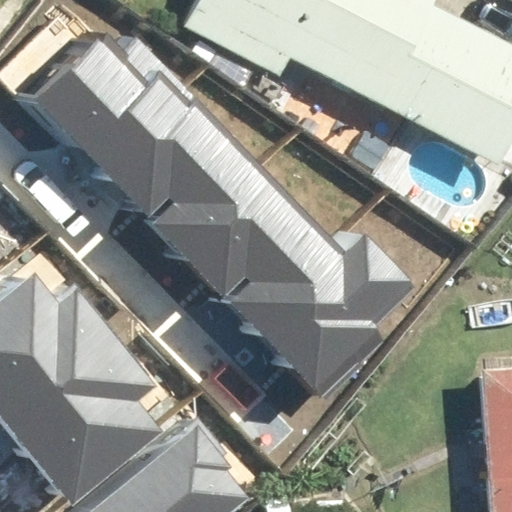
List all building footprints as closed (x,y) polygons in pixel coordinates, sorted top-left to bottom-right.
[(177,0),(166,23),(480,181),(511,117),(511,46),(420,0),(177,0)] [(111,39),(48,100),(320,379),(359,341),(347,329),(394,283),(365,253),(347,270),(129,47),(120,55),(111,39)] [(43,266),(0,299),(0,412),(72,502),(167,426),(144,398),(160,385),(79,284),(66,295),(43,266)] [(335,400),(268,330),(231,366),(239,375),(205,406),(265,468),(335,400)] [(511,511),(511,374),(458,379),(467,511),(511,511)] [(194,427),(93,511),(218,511),(246,488),(194,427)]
